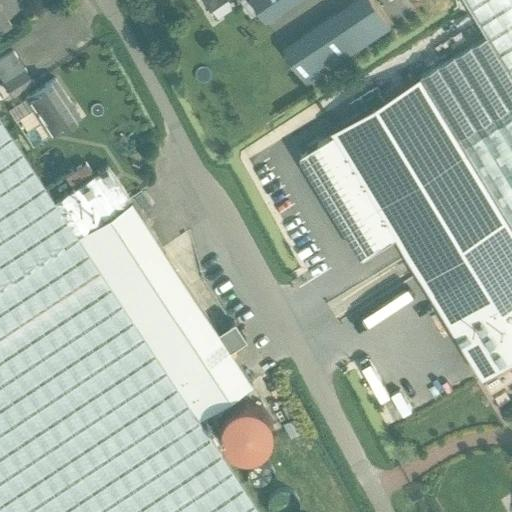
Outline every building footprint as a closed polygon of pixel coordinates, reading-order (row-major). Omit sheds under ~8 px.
[(18,5),(14,0),(0,0),(0,27),(3,32),(13,25),(5,13),(18,5)] [(205,0),(212,9),(224,0),(205,0)] [(253,0),(267,20),(297,0),(253,0)] [(374,0),(353,0),(284,47),(307,81),(391,25),(374,0)] [(302,152),(364,254),(397,234),(483,376),(511,358),(511,0),(469,0),(490,32),(454,54),(422,73),(423,74),(332,128),(335,132),(302,152)] [(0,58),(0,77),(13,97),(35,83),(13,50),(0,58)] [(55,77),(25,97),(51,135),(80,116),(55,77)] [(245,338),(233,320),(217,331),(130,199),(107,164),(54,199),(0,117),(0,511),(261,511),(199,417),(251,382),(229,349),(245,338)] [(492,391),(511,379),(511,365),(486,381),(492,391)]
